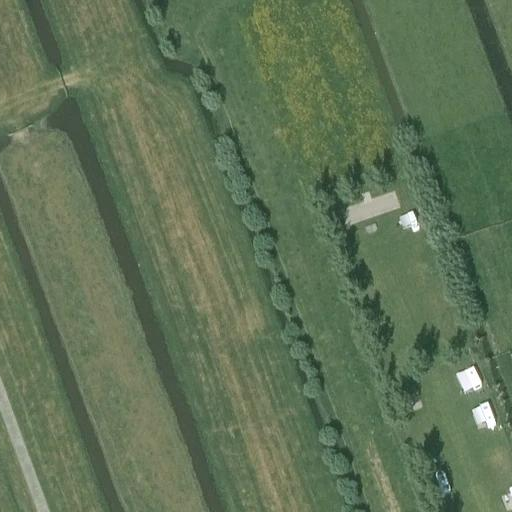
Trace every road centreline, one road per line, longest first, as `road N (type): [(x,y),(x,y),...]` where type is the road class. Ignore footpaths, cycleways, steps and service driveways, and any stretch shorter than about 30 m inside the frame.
road 1 (track): [(417,0),(511,259)]
road 2 (track): [(396,255),(486,511)]
